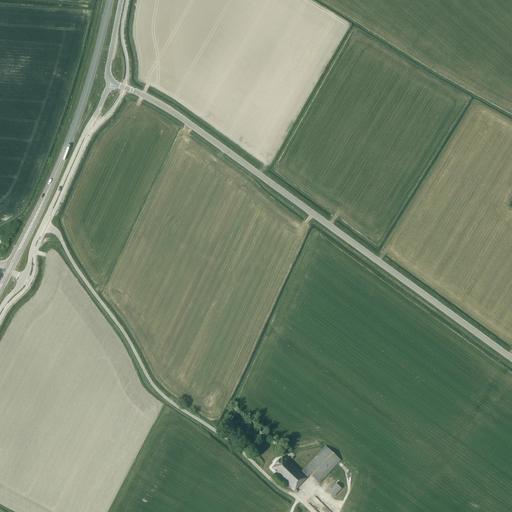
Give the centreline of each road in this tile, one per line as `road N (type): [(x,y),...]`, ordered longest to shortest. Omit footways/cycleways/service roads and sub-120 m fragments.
road 1 (unclassified): [(511,358),(179,116),(111,84)]
road 2 (unclassified): [(311,511),(153,387),(57,233),(42,224)]
road 3 (primary): [(51,181),(110,0)]
road 4 (unclassified): [(42,224),(111,84)]
